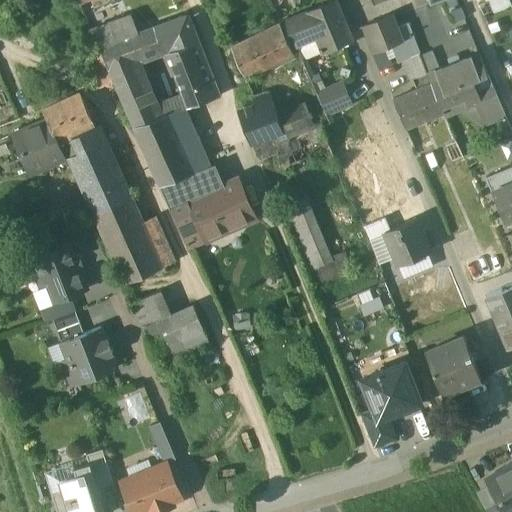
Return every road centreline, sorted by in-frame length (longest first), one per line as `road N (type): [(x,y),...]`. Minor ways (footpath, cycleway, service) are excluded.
road 1 (residential): [(511,418),(230,511)]
road 2 (track): [(274,222),(371,469)]
